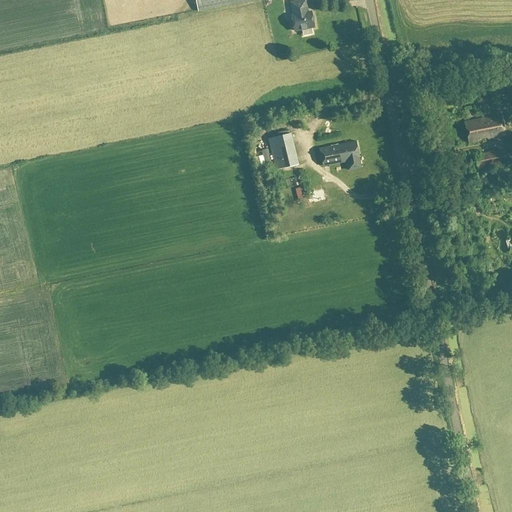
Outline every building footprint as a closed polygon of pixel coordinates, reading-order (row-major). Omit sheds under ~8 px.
[(253,0),(195,0),(197,12),(253,0)] [(306,9),(303,0),(291,3),(293,15),(291,15),(294,31),(314,26),(311,11),(306,13),(305,10),(306,9)] [(489,110),(487,97),(476,99),(478,113),(489,110)] [(468,142),(479,140),(479,139),(487,137),(488,139),(503,136),(500,116),(464,122),(468,142)] [(308,153),(307,142),(295,143),(296,154),(308,153)] [(337,144),(319,148),(323,166),(341,162),(337,144)] [(502,148),(474,154),(477,169),(505,163),(502,148)] [(293,150),(273,155),(276,169),(296,165),(293,150)] [(314,159),(303,160),(303,169),(314,169),(314,159)]
